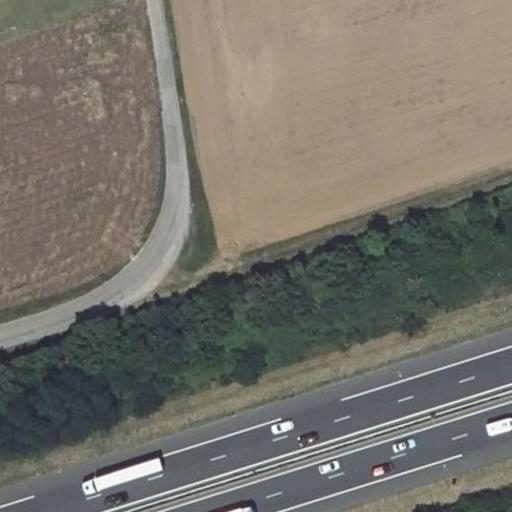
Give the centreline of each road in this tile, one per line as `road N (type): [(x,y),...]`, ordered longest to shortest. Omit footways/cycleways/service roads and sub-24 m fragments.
road 1 (motorway): [(511,365),(43,511)]
road 2 (unclassified): [(0,336),(55,322),(130,285),(169,235),(180,175),(156,0)]
road 3 (motorway): [(221,511),(511,421)]
